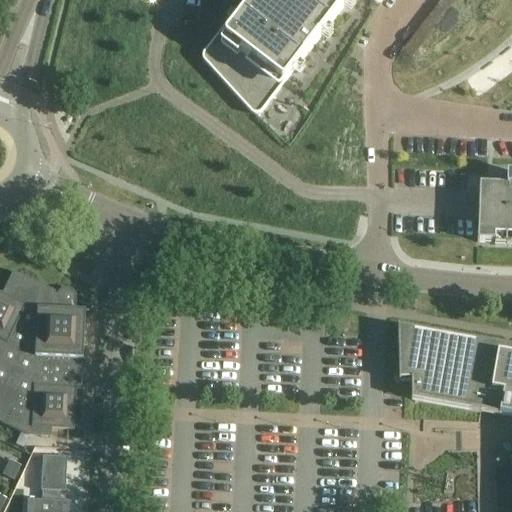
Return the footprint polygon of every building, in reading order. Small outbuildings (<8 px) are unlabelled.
[(245,0),(206,52),(203,55),(202,58),(203,61),(205,64),(250,113),(251,115),(253,115),(258,116),(260,114),(262,113),(350,0),(368,0),(373,3),(375,4),(377,4),(380,3),(382,1),(383,0),(245,0)] [(415,34),(403,50),(413,57),(425,41),(415,34)] [(416,189),(439,189),(440,166),(416,165),(416,189)] [(479,216),(478,244),(485,245),(511,245),(511,177),(507,177),(506,189),(480,188),(479,216)] [(0,423),(21,434),(15,446),(22,450),(29,437),(51,438),(52,431),(75,432),(77,390),(82,390),(86,314),(76,314),(77,300),(77,298),(76,296),(75,294),(74,293),(73,292),(71,291),(70,290),(68,290),(66,290),(64,290),(63,290),(61,291),(60,292),(59,293),(14,272),(3,295),(0,293),(0,423)] [(511,349),(398,329),(399,383),(411,383),(412,402),(511,419),(511,349)] [(66,494),(68,459),(44,458),(42,492),(44,493),(44,503),(28,502),(27,511),(70,511),(71,504),(58,503),(58,493),(66,494)]
